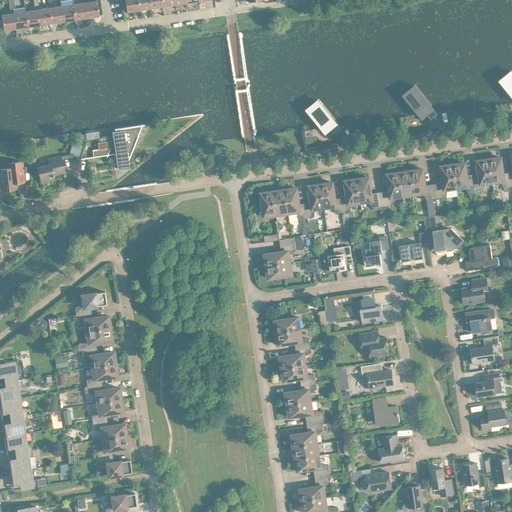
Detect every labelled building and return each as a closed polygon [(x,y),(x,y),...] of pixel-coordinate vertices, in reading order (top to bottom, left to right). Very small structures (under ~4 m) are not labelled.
[(84,0),(85,1),(84,1),(87,16),(99,14),(96,0),(84,0)] [(139,8),(137,0),(125,0),(127,10),(139,8)] [(149,0),(137,0),(139,8),(151,7),(149,0)] [(84,1),(73,3),(75,18),(87,16),(84,1)] [(73,3),(61,4),(63,20),(75,18),(73,3)] [(61,4),(49,6),(51,21),(63,20),(61,4)] [(49,6),(37,8),(39,23),(51,21),(49,6)] [(37,8),(25,10),(27,25),(39,23),(37,8)] [(25,10),(13,11),(15,27),(27,25),(25,10)] [(15,27),(13,11),(1,13),(3,28),(15,27)] [(511,94),(511,71),(511,70),(505,75),(508,78),(503,82),(511,94)] [(406,97),(420,114),(424,110),(431,118),(437,113),(415,85),(409,89),(412,93),(406,97)] [(310,111),(322,127),(323,128),(328,125),(334,132),(341,127),(318,99),(313,104),(315,107),(310,111)] [(129,166),(128,157),(141,124),(141,123),(114,127),(114,128),(115,128),(115,130),(112,130),(113,139),(98,142),(99,147),(92,148),(93,155),(108,153),(110,146),(114,145),(118,167),(129,166)] [(75,142),(72,152),(80,155),(83,144),(75,142)] [(37,166),(41,181),(54,178),(53,174),(58,173),(57,169),(64,167),(60,155),(48,158),(49,163),(37,166)] [(501,156),(489,158),(492,181),(502,179),(506,190),(511,189),(511,186),(509,171),(504,172),(501,156)] [(479,176),(473,177),(476,191),(481,191),(482,190),(483,182),(492,181),(489,158),(477,160),(479,176)] [(0,180),(1,189),(4,189),(6,189),(7,189),(8,189),(10,189),(11,188),(12,188),(16,187),(15,182),(23,181),(20,160),(12,161),(13,166),(0,167),(0,180)] [(465,161),(453,163),(456,186),(465,185),(469,193),(476,191),(473,177),(468,177),(465,161)] [(443,181),(431,183),(433,198),(447,196),(448,188),(456,186),(453,163),(441,165),(443,181)] [(423,168),(411,169),(414,193),(423,191),(426,199),(433,198),(431,183),(426,184),(423,168)] [(411,169),(399,171),(402,194),(414,193),(411,169)] [(389,189),(383,190),(386,205),(392,204),(394,196),(402,194),(399,171),(387,173),(389,189)] [(369,176),(357,178),(360,201),(369,199),(372,207),(379,206),(377,191),(372,192),(369,176)] [(347,195),(341,196),(343,211),(350,210),(351,202),(360,201),(357,178),(345,179),(347,195)] [(333,181),(321,183),(324,206),(333,205),(336,212),(343,211),(341,196),(335,197),(333,181)] [(311,201),(305,202),(307,217),(314,216),(315,207),(324,206),(321,183),(308,185),(311,201)] [(285,188),(288,211),(297,210),(300,218),(303,217),(307,217),(305,202),(300,202),(297,186),(285,188)] [(276,213),(288,211),(285,188),(273,190),(276,213)] [(264,215),(276,213),(273,190),(261,192),(264,215)] [(383,190),(377,191),(379,206),(386,205),(383,190)] [(457,246),(464,239),(451,227),(437,229),(435,214),(425,216),(428,238),(435,237),(437,254),(447,253),(447,252),(451,251),(457,246)] [(265,252),(267,265),(290,261),(289,252),(296,249),(295,242),(294,237),(294,236),(280,238),(279,232),(264,234),(265,241),(279,238),(281,250),(265,252)] [(382,252),(382,248),(389,247),(387,234),(379,236),(380,239),(369,240),(370,246),(365,247),(366,254),(364,254),(366,265),(376,263),(376,261),(378,261),(379,263),(382,262),(380,252),(382,252)] [(423,256),(421,246),(421,241),(400,244),(402,259),(423,256)] [(469,251),(470,260),(465,260),(467,269),(498,264),(497,256),(492,256),(490,243),(473,246),(471,246),(470,247),(469,249),(469,251)] [(345,260),(346,258),(352,257),(350,244),(334,247),(335,253),(320,255),(322,267),(329,266),(330,270),(346,268),(345,260)] [(511,254),(502,256),(503,267),(511,265),(511,254)] [(312,258),(314,273),(320,272),(318,257),(312,258)] [(290,261),(267,265),(269,277),(292,273),(290,261)] [(462,287),(464,302),(485,299),(483,290),(488,289),(486,276),(472,279),(473,285),(462,287)] [(75,306),(76,313),(91,310),(90,305),(106,302),(104,290),(81,293),(82,302),(75,306)] [(384,318),(381,304),(374,305),(374,303),(375,303),(374,296),(362,298),(363,307),(361,307),(363,321),(384,318)] [(334,298),(326,299),(327,308),(335,306),(334,298)] [(471,319),(472,331),(492,328),(490,316),(495,315),(493,308),(465,312),(467,320),(471,319)] [(328,323),(326,309),(319,310),(321,324),(328,323)] [(85,321),(86,329),(109,326),(108,314),(92,316),(91,310),(76,313),(73,313),(74,319),(85,321)] [(275,319),(277,331),(300,328),(298,315),(275,319)] [(37,321),(36,324),(38,327),(41,328),(45,327),(47,323),(46,320),(42,318),(39,318),(37,321)] [(78,349),(81,349),(96,346),(95,341),(111,338),(109,326),(86,329),(88,338),(77,343),(78,349)] [(295,341),(296,347),(310,344),(309,338),(301,337),(300,328),(277,331),(279,343),(295,341)] [(389,353),(386,336),(375,337),(374,331),(360,333),(362,348),(369,347),(370,356),(373,355),(373,356),(381,355),(381,354),(389,353)] [(471,348),(473,361),(474,361),(474,363),(482,362),(481,360),(495,358),(492,343),(499,342),(497,335),(484,337),(485,346),(471,348)] [(280,355),(282,367),(305,364),(304,355),(311,351),(310,344),(296,347),(296,352),(280,355)] [(90,357),(92,365),(115,362),(113,350),(97,352),(96,346),(81,349),(82,356),(90,357)] [(0,374),(8,373),(9,379),(21,377),(20,371),(16,371),(14,360),(4,361),(4,359),(3,358),(3,357),(2,356),(0,356),(0,355),(0,374)] [(86,378),(87,385),(102,382),(101,377),(117,374),(115,362),(92,365),(93,374),(86,378)] [(391,369),(383,370),(380,368),(379,362),(361,365),(362,374),(368,373),(370,388),(381,387),(381,384),(393,382),(391,369)] [(300,377),(301,383),(316,380),(315,374),(307,373),(305,364),(282,367),(284,379),(300,377)] [(344,366),(336,367),(338,378),(346,377),(344,366)] [(476,381),(478,394),(495,392),(493,379),(500,378),(499,372),(487,374),(488,380),(476,381)] [(0,386),(0,398),(19,396),(18,384),(22,384),(21,377),(9,379),(10,385),(0,386)] [(286,391),(288,403),(311,400),(309,391),(317,388),(316,380),(301,383),(302,388),(286,391)] [(96,393),(97,402),(120,398),(118,386),(102,388),(102,382),(87,385),(84,385),(85,391),(96,393)] [(13,409),(14,415),(27,413),(26,406),(21,407),(19,396),(0,398),(0,408),(0,411),(13,409)] [(398,411),(397,405),(387,406),(386,396),(373,398),(377,423),(399,420),(398,414),(399,413),(398,411)] [(91,414),(92,421),(107,418),(106,413),(122,410),(120,398),(97,402),(99,410),(91,414)] [(305,413),(307,425),(322,422),(322,423),(325,422),(323,410),(312,409),(311,400),(288,403),(289,415),(305,413)] [(481,416),(482,426),(483,426),(484,428),(491,427),(491,425),(506,422),(506,419),(506,418),(507,416),(506,414),(506,412),(504,411),(504,408),(502,408),(501,401),(487,403),(489,415),(481,416)] [(69,408),(63,409),(65,423),(71,422),(69,408)] [(2,422),(4,434),(25,431),(23,420),(28,419),(27,413),(14,415),(15,421),(2,422)] [(101,429),(103,437),(126,434),(124,422),(108,424),(107,418),(92,421),(93,428),(101,429)] [(292,433),(294,445),(317,442),(316,433),(323,430),(322,423),(322,422),(307,425),(308,430),(292,433)] [(18,444),(19,450),(32,448),(31,442),(26,443),(25,431),(4,434),(6,446),(18,444)] [(379,447),(381,461),(404,457),(402,444),(398,444),(396,433),(383,435),(385,446),(379,447)] [(96,450),(97,457),(112,454),(111,449),(127,446),(126,434),(103,437),(104,446),(96,450)] [(294,445),(296,457),(319,454),(317,442),(294,445)] [(7,458),(9,470),(30,467),(28,456),(33,455),(32,448),(19,450),(20,456),(7,458)] [(112,454),(97,457),(94,457),(95,463),(107,465),(108,474),(131,470),(129,458),(113,460),(112,454)] [(313,467),(314,473),(329,470),(328,464),(320,463),(319,454),(296,457),(297,469),(313,467)] [(496,458),(497,465),(494,466),(496,481),(511,479),(511,464),(511,463),(508,464),(507,457),(496,458)] [(484,472),(478,473),(476,461),(463,463),(463,464),(466,484),(478,482),(479,485),(485,484),(484,472)] [(30,467),(9,470),(11,482),(24,480),(25,486),(37,484),(36,477),(31,478),(30,467)] [(391,486),(389,470),(371,473),(370,467),(350,470),(352,479),(366,477),(368,490),(391,486)] [(444,479),(443,467),(430,468),(433,487),(439,486),(441,494),(453,492),(451,478),(444,479)] [(314,473),(315,479),(330,477),(329,470),(314,473)] [(45,476),(36,477),(37,484),(46,483),(45,476)] [(300,487),(302,499),(325,496),(324,487),(331,484),(330,477),(315,479),(316,485),(300,487)] [(421,496),(420,488),(419,484),(406,486),(408,498),(404,503),(404,505),(403,507),(404,508),(406,509),(408,510),(416,509),(416,505),(422,504),(423,508),(429,507),(427,495),(421,496)] [(105,507),(105,511),(119,511),(121,511),(120,506),(136,504),(134,491),(111,495),(113,504),(105,507)] [(320,509),(320,511),(338,511),(338,506),(326,505),(325,496),(302,499),(304,511),(320,509)]
